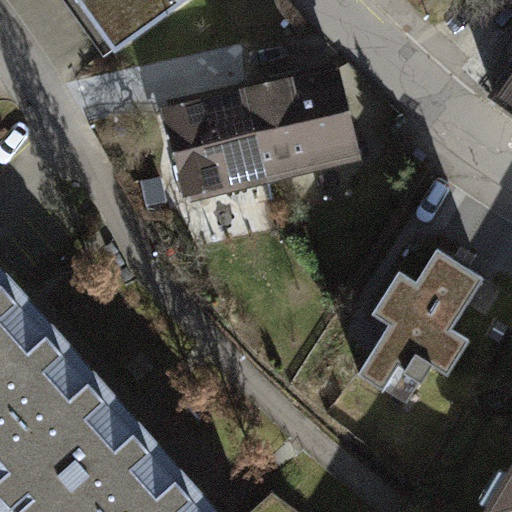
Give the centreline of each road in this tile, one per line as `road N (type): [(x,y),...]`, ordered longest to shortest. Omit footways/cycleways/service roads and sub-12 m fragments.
road 1 (residential): [(143,282),(0,61)]
road 2 (residential): [(511,159),(447,115),(348,0)]
